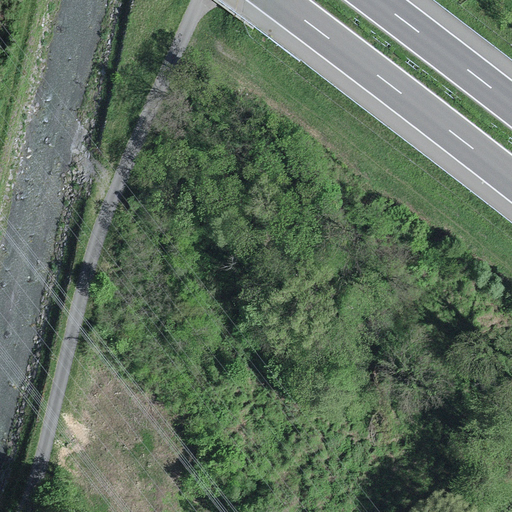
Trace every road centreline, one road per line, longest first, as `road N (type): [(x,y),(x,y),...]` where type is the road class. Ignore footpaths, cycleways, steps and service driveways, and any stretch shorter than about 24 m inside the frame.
road 1 (unclassified): [(196,0),(95,240),(23,511)]
road 2 (motorway): [(278,0),(511,178)]
road 3 (motorway): [(511,103),(377,0)]
